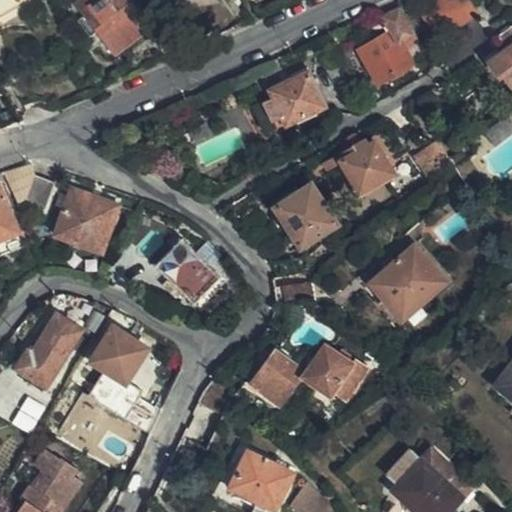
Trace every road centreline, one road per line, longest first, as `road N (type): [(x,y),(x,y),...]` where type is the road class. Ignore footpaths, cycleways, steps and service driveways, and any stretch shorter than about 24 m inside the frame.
road 1 (residential): [(39,135),(183,202),(250,252),(261,298),(246,333),(213,344)]
road 2 (residential): [(39,135),(340,0)]
road 3 (residential): [(0,328),(21,292),(38,280),(71,277),(213,344)]
road 4 (residential): [(213,344),(134,511)]
